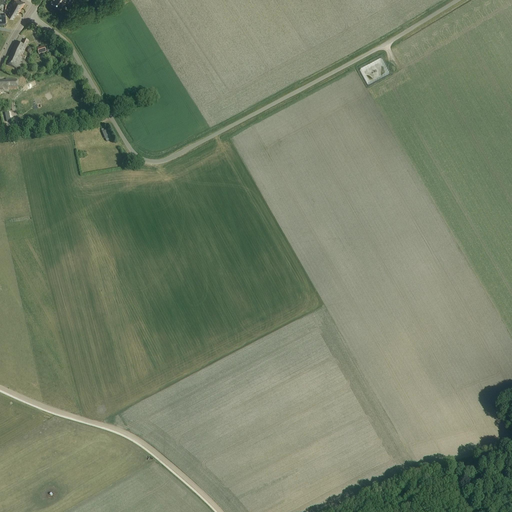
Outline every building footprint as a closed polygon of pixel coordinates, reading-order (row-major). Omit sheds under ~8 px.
[(12,0),(5,13),(13,19),(16,13),(18,15),(25,4),(18,0),(12,0)] [(51,0),(51,2),(60,8),(64,2),(65,2),(66,2),(68,3),(67,4),(70,5),(73,1),(70,0),(69,0),(70,0),(69,0),(51,0)] [(28,42),(24,40),(22,44),(16,42),(8,58),(10,59),(8,65),(17,69),(21,58),(24,59),(25,57),(22,55),(28,42)] [(44,46),(37,49),(39,55),(46,53),(44,46)] [(17,80),(5,79),(6,81),(0,80),(0,90),(17,90),(17,80)] [(23,92),(38,87),(36,81),(21,85),(23,92)]
